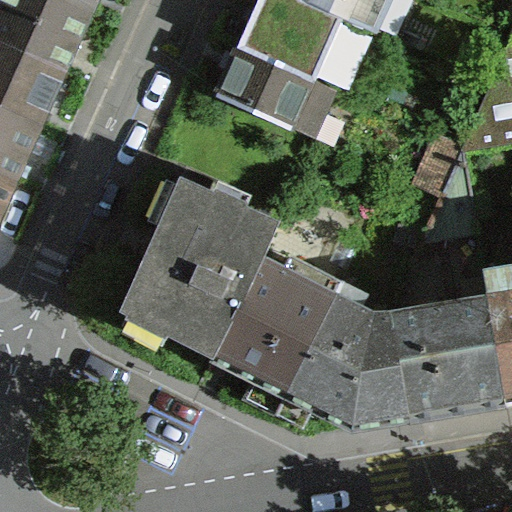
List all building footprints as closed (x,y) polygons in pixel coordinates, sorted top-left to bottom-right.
[(0,0),(0,39),(64,68),(70,54),(89,12),(61,0),(0,0)] [(94,0),(61,0),(89,12),(94,0)] [(312,78),(340,16),(304,0),(258,0),(245,30),(239,45),(312,78)] [(304,0),(340,16),(376,32),(390,0),(304,0)] [(45,110),(64,68),(0,39),(0,106),(39,124),(45,110)] [(463,151),(464,151),(511,142),(511,41),(465,146),(463,151)] [(312,78),(239,45),(221,83),(217,93),(313,136),(334,88),(312,78)] [(21,164),(39,124),(0,106),(0,172),(14,178),(21,164)] [(416,182),(443,195),(463,151),(465,146),(437,134),(416,182)] [(423,240),(478,231),(464,151),(463,151),(443,195),(423,240)] [(0,210),(14,178),(0,172),(0,210)] [(214,356),(261,256),(277,220),(180,176),(145,255),(121,309),(214,356)] [(336,295),(261,256),(214,356),(213,356),(250,374),(255,377),(245,397),(275,412),(274,412),(276,413),(286,393),(336,295)] [(511,269),(485,274),(489,296),(506,400),(511,399),(511,269)] [(390,313),(372,313),(336,295),(286,393),(352,426),(362,425),(408,417),(390,313)] [(489,296),(390,313),(408,417),(445,411),(506,400),(489,296)]
